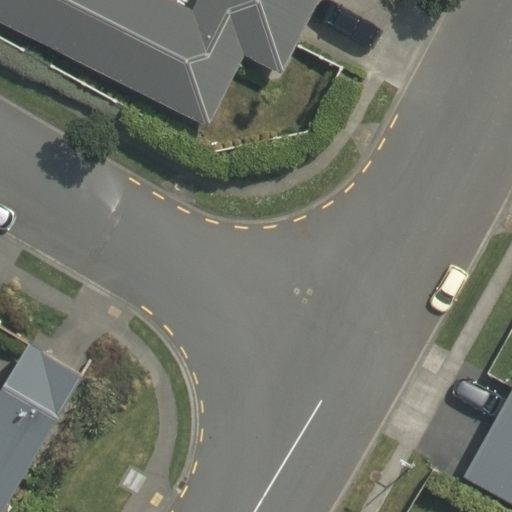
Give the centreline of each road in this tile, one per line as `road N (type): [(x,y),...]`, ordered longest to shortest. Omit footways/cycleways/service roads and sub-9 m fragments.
road 1 (residential): [(0,162),(360,369)]
road 2 (residential): [(360,369),(511,67)]
road 3 (residential): [(360,369),(274,511)]
